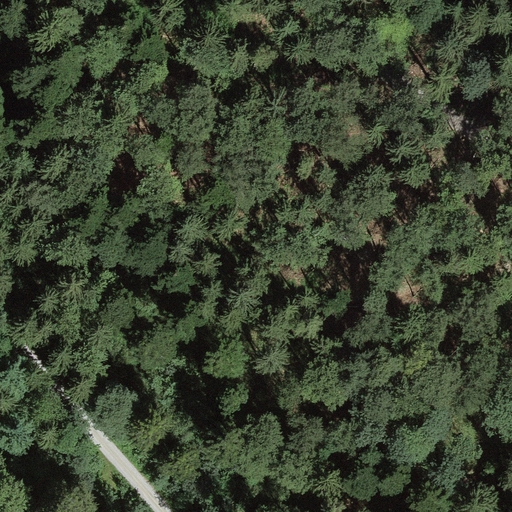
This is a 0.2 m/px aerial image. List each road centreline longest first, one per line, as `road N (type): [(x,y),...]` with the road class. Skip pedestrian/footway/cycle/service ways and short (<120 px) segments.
road 1 (track): [(511,162),(379,66),(319,0)]
road 2 (track): [(0,320),(165,511)]
